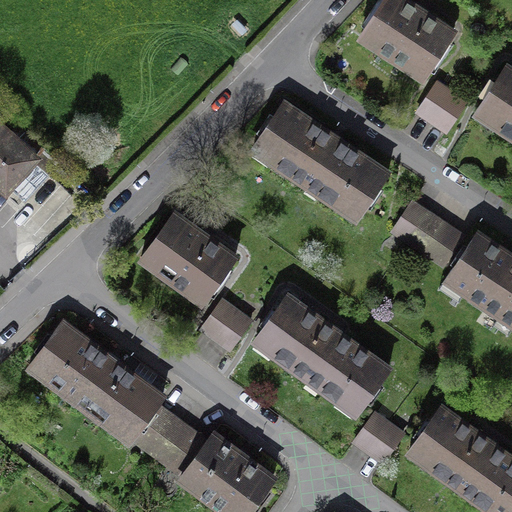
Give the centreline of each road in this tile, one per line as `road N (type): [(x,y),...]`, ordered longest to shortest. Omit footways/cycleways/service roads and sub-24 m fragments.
road 1 (residential): [(61,270),(330,0)]
road 2 (residential): [(61,270),(329,471)]
